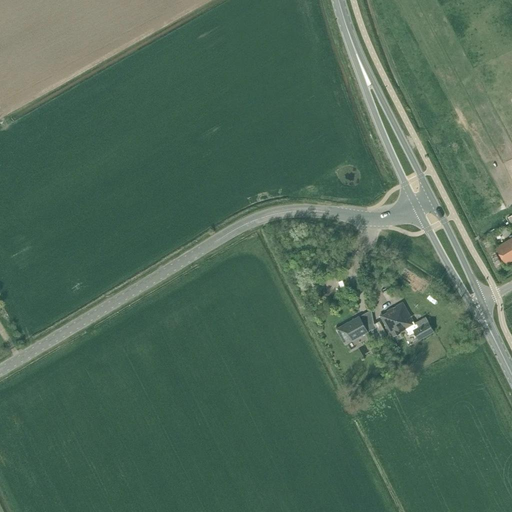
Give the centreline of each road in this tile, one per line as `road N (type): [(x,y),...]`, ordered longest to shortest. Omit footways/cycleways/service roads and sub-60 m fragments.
road 1 (tertiary): [(0,371),(247,223),(291,212),(375,219),(417,205)]
road 2 (tertiary): [(361,69),(417,205)]
road 3 (tertiary): [(431,198),(361,69)]
